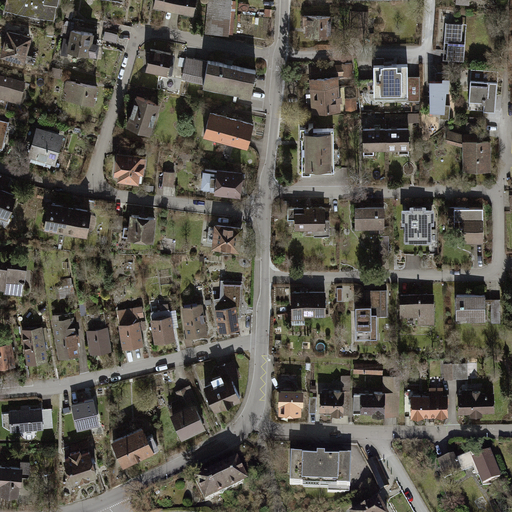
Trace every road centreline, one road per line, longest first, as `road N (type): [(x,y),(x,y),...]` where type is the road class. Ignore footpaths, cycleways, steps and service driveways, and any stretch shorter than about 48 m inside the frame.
road 1 (residential): [(90,189),(137,28),(280,54)]
road 2 (residential): [(499,195),(496,273),(266,278)]
road 3 (residential): [(263,339),(0,393)]
road 4 (residential): [(266,193),(499,195)]
road 5 (residential): [(280,54),(429,53),(432,0)]
road 6 (residential): [(90,189),(264,211)]
road 7 (residential): [(97,505),(183,465),(249,421)]
road 8 (residential): [(266,193),(280,54)]
road 9 (residential): [(511,430),(375,432)]
road 10 (residential): [(375,432),(249,421)]
road 11 (residential): [(499,195),(506,171),(504,72)]
